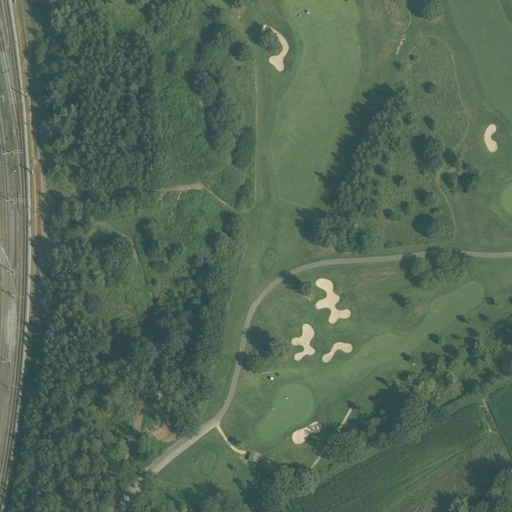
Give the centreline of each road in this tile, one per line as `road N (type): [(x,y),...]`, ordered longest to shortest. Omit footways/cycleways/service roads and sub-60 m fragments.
road 1 (track): [(511,256),(345,263),(275,283),(254,305),(221,414),(122,511)]
road 2 (track): [(170,460),(202,496),(229,505),(280,502),(511,379)]
road 3 (track): [(283,507),(511,387)]
